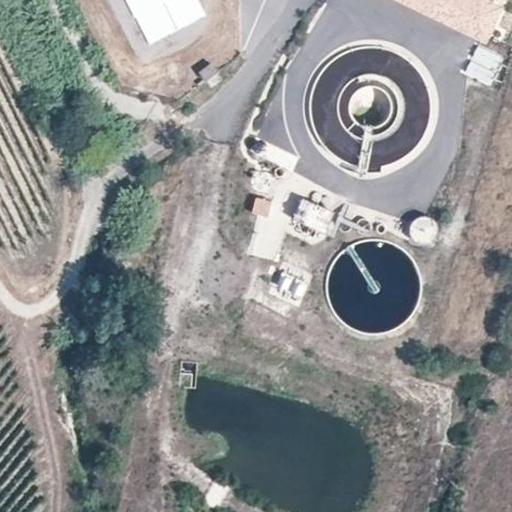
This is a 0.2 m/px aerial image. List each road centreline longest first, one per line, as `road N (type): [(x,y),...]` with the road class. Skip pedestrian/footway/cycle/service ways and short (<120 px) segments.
road 1 (residential): [(301,0),(275,37),(122,172)]
road 2 (track): [(122,172),(86,219),(44,308),(6,296),(0,286)]
